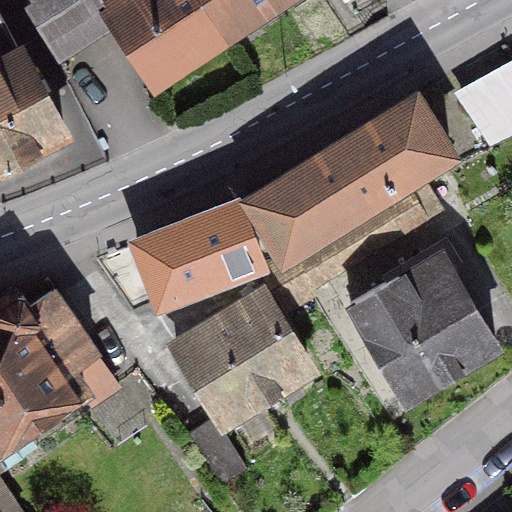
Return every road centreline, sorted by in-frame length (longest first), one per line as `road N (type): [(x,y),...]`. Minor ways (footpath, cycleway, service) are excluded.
road 1 (residential): [(479,0),(186,159),(0,231)]
road 2 (residential): [(402,511),(511,419)]
